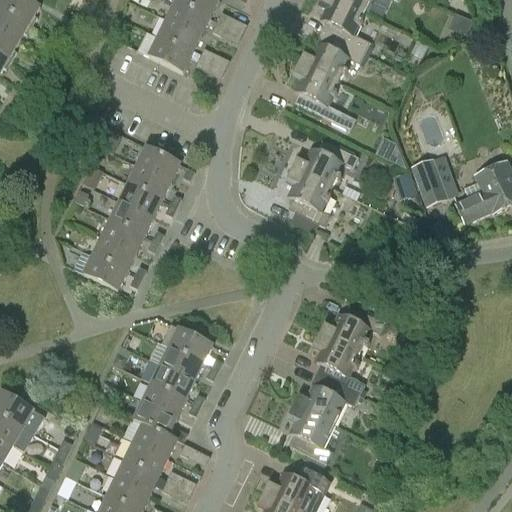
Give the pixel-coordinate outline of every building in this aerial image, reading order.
[(2,0),(0,4),(0,12),(29,30),(40,11),(20,0),(2,0)] [(178,0),(176,6),(210,23),(219,3),(212,0),(178,0)] [(365,15),(334,0),(322,0),(319,8),(326,12),(321,22),(339,32),(335,41),(364,56),(370,45),(353,37),(358,27),(361,29),(362,25),(360,24),(365,15)] [(334,0),(365,15),(369,6),(371,8),(373,3),(371,2),(372,0),(334,0)] [(167,24),(201,41),(210,23),(176,6),(167,24)] [(0,35),(19,47),(29,30),(0,12),(0,35)] [(222,16),(217,26),(225,30),(230,20),(222,16)] [(449,31),(468,35),(471,21),(452,17),(449,31)] [(158,39),(192,59),(201,41),(167,24),(158,39)] [(125,38),(129,28),(124,26),(119,35),(125,38)] [(220,39),(225,30),(217,26),(212,35),(220,39)] [(158,39),(147,33),(137,54),(183,78),(192,59),(158,39)] [(0,58),(9,64),(19,47),(0,35),(0,58)] [(335,41),(329,52),(318,46),(313,57),(305,53),(299,66),(339,86),(343,78),(346,79),(348,75),(345,73),(350,63),(358,68),(364,56),(335,41)] [(204,52),(199,62),(207,66),(212,56),(204,52)] [(0,78),(9,64),(0,58),(0,78)] [(203,75),(207,66),(199,62),(195,71),(203,75)] [(306,99),(301,110),(330,125),(336,113),(327,109),(332,99),(335,100),(337,96),(334,94),(339,86),(299,66),(293,78),(300,82),(295,93),(306,99)] [(99,151),(113,157),(116,150),(103,144),(99,151)] [(329,147),(324,158),(311,152),(306,163),(298,159),(292,172),(332,191),(336,183),(338,184),(340,180),(338,179),(343,168),(353,173),(359,161),(329,147)] [(138,169),(172,186),(181,168),(147,151),(138,169)] [(426,212),(449,204),(433,162),(410,171),(426,212)] [(464,229),(492,216),(511,206),(511,172),(507,163),(474,178),(478,186),(465,192),(469,201),(455,207),(464,229)] [(92,192),(101,174),(90,169),(81,187),(92,192)] [(129,187),(163,204),(172,186),(138,169),(129,187)] [(190,185),(195,175),(188,171),(183,181),(190,185)] [(326,231),(331,219),(321,214),(326,204),(328,205),(330,201),(327,200),(332,191),(292,172),(286,184),(293,188),(288,199),(300,205),(294,215),(326,231)] [(392,180),(400,202),(415,197),(408,175),(392,180)] [(120,206),(154,222),(163,204),(129,187),(120,206)] [(89,199),(78,194),(73,204),(84,209),(89,199)] [(182,201),(174,198),(170,208),(177,211),(182,201)] [(111,224),(145,241),(154,222),(120,206),(111,224)] [(165,217),(172,221),(177,211),(170,208),(165,217)] [(102,242),(136,259),(145,241),(111,224),(102,242)] [(160,248),(165,238),(157,234),(152,244),(160,248)] [(348,256),(354,244),(346,240),(340,252),(348,256)] [(93,260),(127,277),(136,259),(102,242),(93,260)] [(155,257),(158,251),(160,248),(152,244),(147,253),(155,257)] [(127,277),(93,260),(84,279),(118,295),(127,277)] [(139,270),(134,280),(142,284),(147,274),(139,270)] [(138,293),(142,284),(134,280),(130,289),(138,293)] [(320,338),(360,357),(364,349),(368,350),(370,346),(366,345),(371,334),(380,339),(386,327),(356,313),(351,323),(339,318),(334,328),(326,325),(320,338)] [(170,351),(204,368),(213,349),(179,333),(170,351)] [(366,388),(349,380),(353,370),(357,372),(359,367),(356,366),(360,357),(320,338),(314,351),(321,354),(316,365),(335,374),(330,385),(360,400),(366,388)] [(161,369),(195,386),(204,368),(170,351),(161,369)] [(123,370),(128,360),(118,355),(114,365),(123,370)] [(211,371),(219,375),(223,366),(215,362),(211,371)] [(153,387),(187,404),(195,386),(161,369),(153,387)] [(219,375),(211,371),(206,381),(214,385),(219,375)] [(347,407),(355,411),(360,400),(330,385),(325,395),(314,389),(308,400),(301,397),(295,410),(334,429),(336,429),(347,407)] [(144,405),(178,422),(187,404),(153,387),(144,405)] [(0,398),(0,418),(24,432),(34,414),(2,395),(0,398)] [(201,411),(206,402),(198,397),(193,407),(201,411)] [(392,412),(396,414),(402,403),(392,398),(387,410),(392,412)] [(135,424),(177,445),(183,447),(188,437),(180,434),(176,442),(169,439),(178,422),(144,405),(135,424)] [(201,411),(193,407),(188,417),(196,421),(201,411)] [(334,429),(295,410),(289,422),(296,425),(290,437),(301,442),(296,453),(326,468),(332,456),(323,451),(334,429)] [(0,441),(13,450),(24,432),(0,418),(0,441)] [(134,446),(169,463),(177,445),(135,424),(134,425),(143,429),(134,446)] [(102,430),(92,425),(86,436),(93,439),(99,437),(102,430)] [(0,465),(3,467),(13,450),(0,441),(0,465)] [(58,453),(68,458),(73,449),(63,444),(58,453)] [(125,464),(160,481),(169,463),(134,446),(125,464)] [(187,461),(193,451),(185,447),(180,457),(187,461)] [(68,458),(58,453),(54,463),(63,467),(68,458)] [(116,482),(151,499),(160,481),(125,464),(116,482)] [(300,471),(295,482),(284,476),(278,488),(271,484),(264,497),(295,511),(318,511),(331,487),(300,471)] [(171,474),(166,484),(174,488),(179,478),(171,474)] [(41,489),(50,494),(55,485),(45,480),(41,489)] [(108,500),(131,511),(144,511),(151,499),(116,482),(108,500)] [(170,498),(174,488),(166,484),(162,494),(170,498)] [(50,494),(41,489),(36,499),(46,503),(50,494)] [(295,511),(264,497),(258,510),(262,511),(295,511)] [(101,511),(131,511),(108,500),(101,511)]
